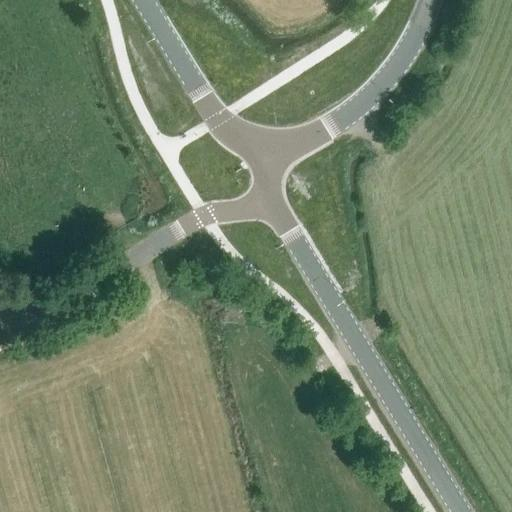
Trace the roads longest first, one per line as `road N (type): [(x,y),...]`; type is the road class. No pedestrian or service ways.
road 1 (tertiary): [(270,201),(461,511)]
road 2 (unclassified): [(270,201),(192,221),(52,307),(0,316)]
road 3 (tertiary): [(267,148),(304,142),(372,96),(407,51),(429,0)]
road 4 (tertiary): [(142,0),(216,119),(267,148)]
